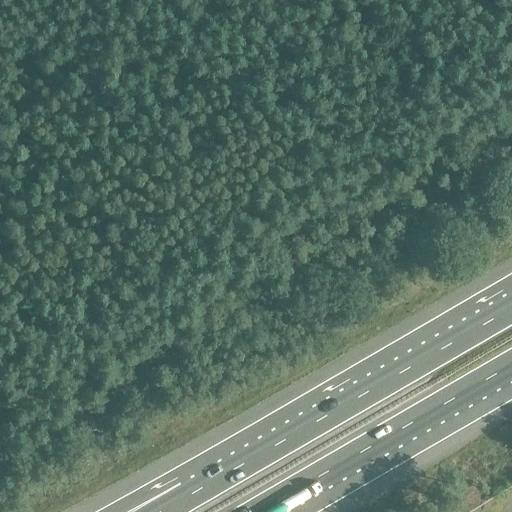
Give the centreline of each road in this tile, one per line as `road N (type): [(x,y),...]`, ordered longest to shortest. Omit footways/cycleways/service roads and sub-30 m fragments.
road 1 (motorway): [(511,309),(187,497)]
road 2 (motorway): [(261,511),(511,366)]
